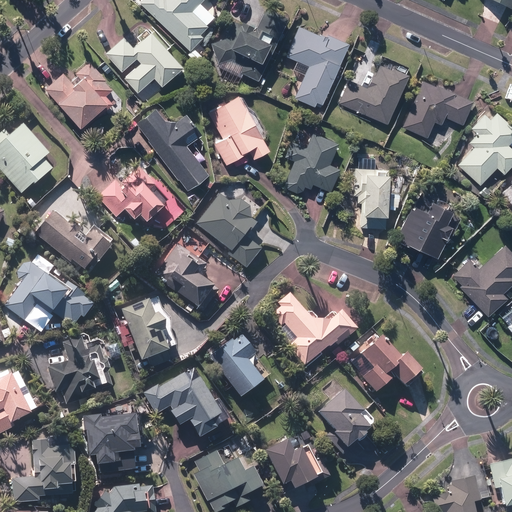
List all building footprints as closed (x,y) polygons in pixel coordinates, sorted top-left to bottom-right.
[(141,0),(139,3),(138,3),(143,8),(188,51),(201,37),(198,35),(206,27),(191,12),(202,0),(141,0)] [(239,71),(257,80),(286,18),(264,8),(253,32),(251,31),(252,28),(241,22),(239,25),(231,21),(222,39),(210,43),(217,63),(229,59),(242,65),(239,71)] [(298,26),(284,56),(307,66),(293,97),(314,106),(315,102),(321,105),(348,44),(326,34),(325,37),(319,34),(319,35),(298,26)] [(123,78),(136,92),(152,77),(160,86),(181,67),(149,33),(132,48),(122,37),(103,54),(119,72),(135,58),(139,63),(123,78)] [(186,55),(194,62),(200,56),(192,48),(186,55)] [(70,83),(61,73),(43,89),(78,127),(105,102),(100,98),(110,89),(102,81),(104,79),(87,60),(73,73),(77,77),(70,83)] [(337,105),(385,125),(405,76),(391,70),(390,72),(377,67),(372,78),(370,77),(364,90),(346,82),(337,105)] [(400,128),(424,139),(432,122),(439,125),(442,117),(460,125),(470,102),(436,87),(435,89),(421,83),(400,128)] [(221,139),(212,144),(225,165),(248,153),(251,159),(267,151),(236,96),(206,113),(221,139)] [(207,174),(185,146),(199,134),(184,114),(174,122),(163,120),(153,108),(134,123),(186,190),(207,174)] [(457,165),(479,185),(494,167),(502,175),(511,163),(511,150),(506,146),(511,139),(511,128),(495,113),(489,120),(483,114),(470,129),(476,134),(468,144),(472,147),(457,165)] [(0,133),(0,172),(20,195),(32,184),(33,185),(52,169),(43,159),(48,154),(22,125),(9,137),(4,131),(0,133)] [(285,189),(295,193),(301,190),(303,186),(309,188),(311,183),(329,191),(338,169),(328,165),(337,143),(312,133),(305,148),(290,141),(283,156),(292,160),(283,182),(285,189)] [(357,157),(357,167),(374,168),(375,158),(357,157)] [(141,224),(158,208),(158,207),(165,201),(151,186),(153,185),(137,167),(117,185),(114,181),(97,197),(115,217),(120,213),(129,222),(134,216),(141,224)] [(387,170),(353,168),(351,195),(355,195),(355,202),(360,202),(358,227),(383,229),(387,170)] [(511,183),(500,193),(511,207),(511,183)] [(478,193),(483,198),(488,191),(484,187),(478,193)] [(402,192),(390,192),(390,209),(402,209),(402,192)] [(408,207),(393,239),(415,250),(416,248),(435,257),(442,244),(449,247),(455,234),(452,233),(459,218),(448,212),(448,210),(433,203),(435,200),(419,192),(411,209),(408,207)] [(227,254),(245,268),(260,249),(244,236),(255,223),(250,219),(249,208),(239,200),(228,203),(219,195),(195,223),(229,251),(227,254)] [(26,202),(30,207),(35,204),(30,199),(26,202)] [(67,260),(80,270),(84,265),(89,269),(107,246),(89,232),(78,245),(70,239),(77,230),(66,221),(63,224),(48,212),(31,235),(66,263),(67,260)] [(4,245),(11,248),(14,241),(7,239),(4,245)] [(153,276),(202,311),(218,290),(201,278),(206,271),(203,269),(206,265),(177,244),(153,276)] [(505,299),(500,293),(511,281),(511,278),(510,277),(511,276),(511,275),(511,256),(501,245),(477,269),(468,259),(450,276),(459,285),(457,287),(486,317),(505,299)] [(51,311),(71,326),(78,317),(81,318),(91,305),(80,297),(82,295),(65,282),(62,286),(29,262),(22,264),(16,271),(17,279),(21,282),(4,305),(23,320),(35,304),(49,314),(51,311)] [(286,347),(304,366),(326,346),(328,347),(333,343),(336,346),(356,328),(340,310),(329,320),(311,319),(288,293),(278,302),(281,306),(270,315),(280,326),(283,324),(296,338),(286,347)] [(137,362),(143,359),(147,368),(168,360),(156,332),(160,331),(153,313),(150,315),(144,300),(117,311),(137,362)] [(511,308),(500,318),(507,326),(505,327),(511,334),(511,308)] [(0,330),(0,332),(3,339),(10,336),(7,328),(0,330)] [(206,356),(237,397),(260,380),(244,360),(251,353),(238,336),(229,342),(228,340),(206,356)] [(385,373),(388,371),(401,386),(402,388),(420,372),(418,370),(403,353),(398,357),(379,336),(359,355),(371,368),(360,378),(373,393),(389,378),(385,373)] [(60,391),(65,404),(101,393),(99,389),(110,386),(106,373),(108,369),(106,362),(102,360),(97,347),(83,351),(78,338),(61,343),(66,361),(46,368),(53,393),(60,391)] [(331,352),(335,357),(341,352),(337,347),(331,352)] [(210,402),(195,377),(195,378),(189,368),(158,387),(157,384),(143,393),(155,414),(169,405),(171,409),(167,412),(175,425),(185,420),(195,438),(212,428),(212,427),(225,419),(214,399),(210,402)] [(29,412),(9,372),(0,376),(0,431),(12,426),(10,422),(29,412)] [(359,411),(340,389),(315,412),(330,429),(323,435),(337,451),(343,451),(349,445),(348,444),(353,439),(354,441),(362,433),(361,432),(366,427),(369,424),(369,420),(362,411),(359,411)] [(106,400),(106,414),(135,412),(134,399),(106,400)] [(94,465),(95,474),(130,470),(128,452),(129,452),(128,450),(134,449),(130,415),(96,419),(95,416),(78,418),(80,432),(82,432),(84,456),(91,456),(92,465),(94,465)] [(250,436),(254,444),(262,440),(258,432),(250,436)] [(262,451),(283,493),(301,483),(304,488),(326,476),(317,459),(312,461),(304,446),(297,449),(297,448),(290,451),(284,439),(262,451)] [(65,446),(46,448),(46,440),(30,441),(32,478),(10,480),(12,503),(36,501),(36,497),(69,494),(69,492),(73,492),(71,465),(72,465),(71,452),(65,448),(65,446)] [(225,504),(230,502),(232,506),(261,492),(250,469),(249,468),(240,472),(234,459),(222,465),(215,452),(193,462),(198,472),(192,475),(205,502),(206,501),(211,511),(215,511),(227,507),(225,504)] [(487,466),(492,490),(495,489),(500,508),(511,505),(511,462),(510,463),(510,461),(487,466)] [(435,497),(431,498),(433,511),(473,511),(471,503),(478,501),(472,477),(449,482),(450,487),(446,488),(448,495),(445,495),(445,494),(434,496),(435,497)] [(135,486),(112,488),(106,496),(102,493),(91,507),(94,510),(92,511),(150,511),(148,487),(136,488),(135,486)]
